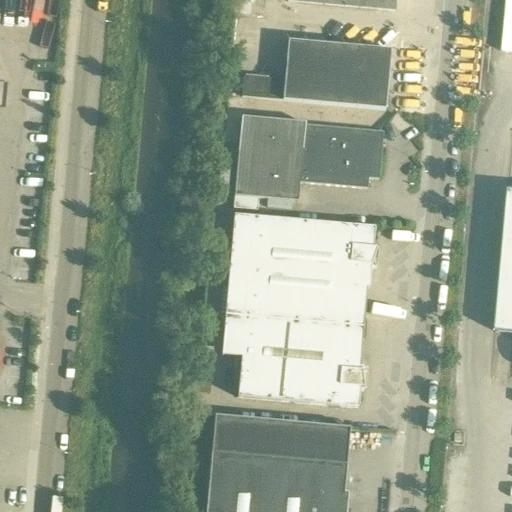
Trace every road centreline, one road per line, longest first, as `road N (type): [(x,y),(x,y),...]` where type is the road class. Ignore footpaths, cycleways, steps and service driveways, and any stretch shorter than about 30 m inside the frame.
road 1 (unclassified): [(44,511),(92,0)]
road 2 (unclassified): [(409,511),(453,0)]
